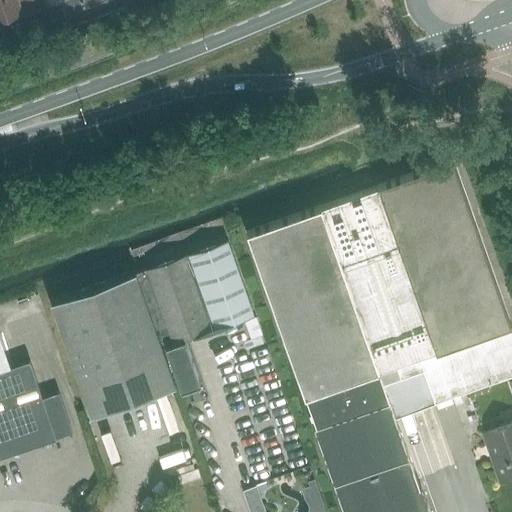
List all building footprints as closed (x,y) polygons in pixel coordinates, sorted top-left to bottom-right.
[(0,0),(0,19),(21,12),(22,15),(39,8),(36,0),(0,0)] [(246,231),(305,397),(334,480),(344,511),(429,511),(410,453),(390,400),(392,399),(386,381),(423,367),(435,401),(511,373),(511,326),(452,158),(320,205),(246,231)] [(181,390),(200,383),(185,339),(253,314),(226,239),(139,270),(181,390)] [(91,414),(175,385),(134,271),(50,300),(91,414)] [(0,334),(0,455),(55,437),(55,436),(72,430),(58,391),(42,396),(29,359),(10,365),(0,334)] [(511,473),(511,420),(482,431),(490,453),(494,451),(503,477),(511,473)] [(266,511),(256,483),(243,488),(251,511),(266,511)]
